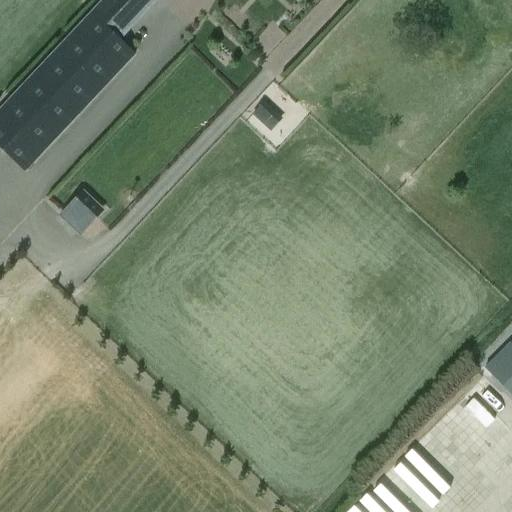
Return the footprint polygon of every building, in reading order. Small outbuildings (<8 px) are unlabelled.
[(103,0),(0,109),(0,148),(25,171),(135,55),(119,40),(157,0),(103,0)] [(269,131),(278,122),(259,104),(250,113),(269,131)] [(62,220),(57,226),(69,238),(75,231),(80,237),(105,211),(83,190),(58,216),(62,220)] [(511,330),(498,345),(511,357),(511,330)] [(461,437),(454,443),(477,466),(511,432),(511,429),(476,392),(446,420),(461,437)] [(366,495),(382,511),(383,511),(406,490),(397,481),(413,466),(405,458),(366,495)] [(413,468),(399,480),(407,489),(421,478),(413,468)] [(455,511),(428,486),(402,511),(455,511)]
